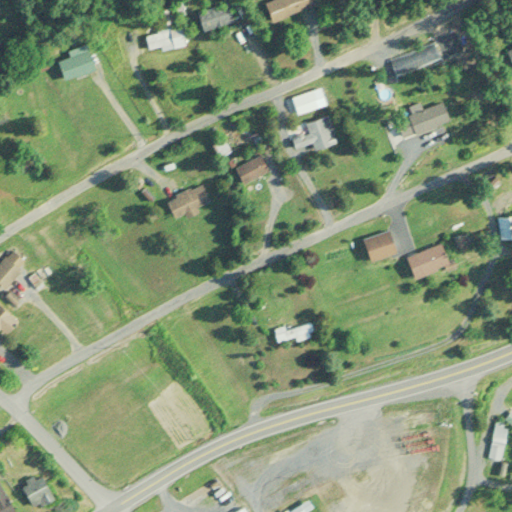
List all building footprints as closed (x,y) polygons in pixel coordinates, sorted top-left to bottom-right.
[(310,6),(307,0),(262,0),(259,1),(265,21),(310,6)] [(196,30),(231,20),(226,2),(191,12),(196,30)] [(143,35),(145,52),(183,46),(180,26),(168,28),(168,25),(153,27),(154,33),(143,35)] [(396,73),(437,60),(431,43),(390,57),(396,73)] [(64,52),(66,58),(52,62),(58,81),(91,70),(83,45),(64,52)] [(507,67),(511,65),(511,46),(503,49),(507,67)] [(315,108),(310,91),(288,97),(293,115),(315,108)] [(391,116),(398,138),(446,121),(439,102),(418,109),(417,107),(391,116)] [(308,150),(330,144),(322,117),(302,122),(306,134),(288,139),(291,149),(307,144),(308,150)] [(230,168),(237,184),(265,172),(258,156),(230,168)] [(207,199),(197,182),(161,203),(172,221),(207,199)] [(511,215),(495,216),(496,238),(511,237),(511,215)] [(363,260),(391,253),(386,231),(358,238),(363,260)] [(444,264),(435,243),(399,259),(408,279),(444,264)] [(0,254),(0,284),(12,285),(12,290),(36,290),(36,277),(21,277),(21,254),(0,254)] [(0,313),(0,309),(1,307),(0,306),(0,328),(4,330),(10,318),(0,313)] [(310,335),(307,322),(270,332),(273,344),(310,335)] [(14,482),(26,509),(48,499),(36,473),(14,482)] [(0,511),(9,511),(0,489),(0,511)]
